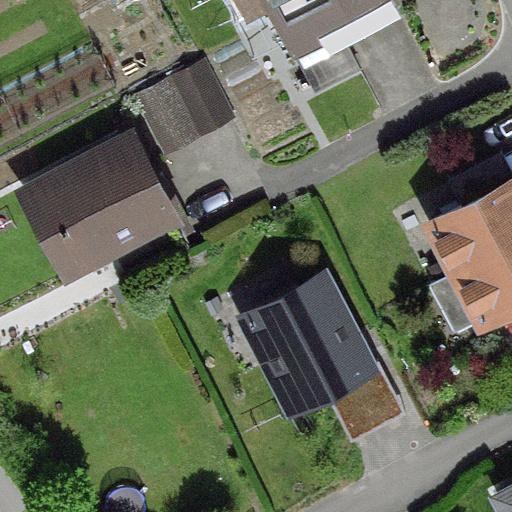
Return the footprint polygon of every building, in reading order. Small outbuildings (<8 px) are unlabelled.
[(237,0),(243,11),(262,0),(265,0),(290,46),(316,33),(325,50),(342,41),(396,12),(391,2),(389,0),(237,0)] [(224,116),(196,62),(136,94),(164,147),(224,116)] [(33,186),(73,263),(106,246),(118,268),(181,235),(150,178),(128,135),(33,186)] [(452,269),(511,237),(511,176),(427,221),(452,269)] [(509,299),(511,298),(511,237),(452,269),(478,316),(509,299)] [(297,399),(319,386),(364,364),(349,336),(319,276),(243,317),(274,377),(283,372),(297,399)] [(511,511),(511,485),(496,494),(505,511),(511,511)]
